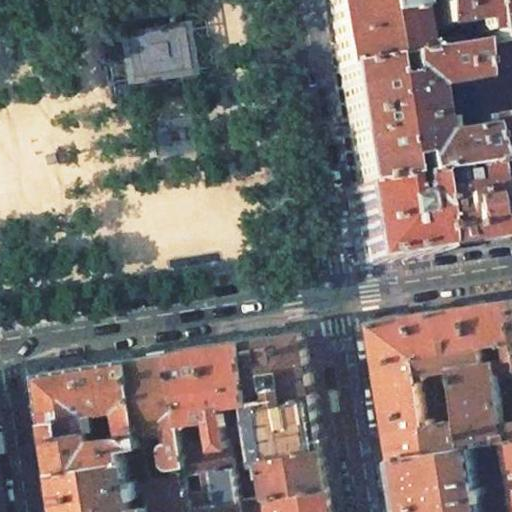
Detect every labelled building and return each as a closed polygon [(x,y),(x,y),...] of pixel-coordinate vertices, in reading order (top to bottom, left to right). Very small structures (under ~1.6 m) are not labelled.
[(427,0),(322,0),(324,14),(326,14),(335,71),(384,62),(395,61),(436,54),(434,42),(433,32),(420,34),(422,44),(424,44),(425,50),(415,51),(415,50),(411,50),(404,7),(415,5),(419,28),(432,27),(427,0)] [(477,0),(427,0),(432,27),(432,30),(471,23),(473,36),(477,35),(479,46),(485,46),(477,0)] [(511,0),(477,0),(485,46),(511,41),(511,0)] [(46,18),(11,23),(17,61),(52,55),(46,18)] [(181,31),(126,39),(132,78),(187,69),(181,31)] [(459,38),(434,42),(436,54),(474,47),(473,41),(469,38),(459,40),(459,38)] [(384,62),(335,71),(335,72),(334,72),(341,122),(343,122),(345,137),(343,137),(352,188),(393,182),(398,181),(421,177),(432,175),(455,171),(463,170),(480,167),(475,134),(427,141),(426,136),(433,135),(431,127),(425,128),(419,92),(466,85),(472,120),(468,121),(470,130),(474,129),(473,123),(511,115),(511,91),(502,93),(498,67),(511,64),(511,41),(485,46),(479,46),(474,47),(436,54),(395,61),(398,80),(382,83),(380,70),(385,69),(384,62)] [(511,115),(473,123),(474,129),(475,134),(480,167),(483,182),(491,180),(491,178),(507,175),(508,184),(500,185),(500,186),(494,187),(492,190),(484,192),(492,239),(511,235),(511,115)] [(187,118),(151,123),(153,141),(156,157),(192,152),(187,118)] [(455,171),(432,175),(435,196),(424,198),(432,249),(455,245),(455,246),(492,240),(492,239),(484,192),(483,182),(480,167),(463,170),(467,191),(452,193),(449,180),(456,179),(455,171)] [(362,256),(363,260),(432,249),(424,198),(421,177),(398,181),(399,185),(401,184),(403,193),(408,193),(409,201),(403,199),(398,201),(397,193),(394,194),(393,182),(352,188),(362,256)] [(438,391),(443,390),(442,385),(449,383),(447,366),(455,365),(504,357),(511,355),(511,297),(488,302),(488,301),(472,304),(450,308),(450,306),(436,308),(436,310),(374,319),(374,320),(394,456),(468,444),(461,399),(440,402),(438,391)] [(314,372),(312,359),(311,360),(310,353),(311,353),(307,331),(305,330),(305,329),(247,338),(256,395),(254,398),(255,403),(317,394),(313,372),(314,372)] [(175,350),(194,472),(238,464),(234,442),(243,441),(245,439),(240,413),(239,412),(236,412),(235,406),(229,407),(228,401),(238,400),(238,404),(244,403),(244,399),(254,398),(256,395),(247,338),(175,350)] [(175,350),(134,357),(146,431),(148,443),(155,442),(153,432),(178,428),(179,437),(173,438),(169,443),(172,461),(177,464),(179,473),(153,477),(155,491),(157,501),(158,511),(169,511),(199,507),(194,472),(175,350)] [(511,355),(504,357),(455,365),(461,399),(468,444),(511,436),(511,355)] [(103,410),(122,407),(126,431),(128,433),(146,431),(134,357),(104,362),(104,361),(87,364),(87,365),(43,371),(50,419),(51,419),(94,411),(96,425),(105,424),(103,410)] [(255,403),(262,455),(324,445),(325,445),(321,426),(322,426),(317,394),(255,403)] [(94,411),(51,419),(58,468),(131,456),(129,444),(141,442),(142,454),(149,453),(148,443),(146,431),(128,433),(126,431),(98,436),(96,425),(94,411)] [(394,456),(395,465),(402,511),(488,511),(483,475),(511,469),(511,436),(468,444),(394,456)] [(324,445),(262,455),(264,464),(259,465),(261,476),(266,475),(269,495),(331,486),(324,445)] [(142,454),(140,454),(145,492),(155,491),(153,477),(149,453),(142,454)] [(131,456),(58,468),(64,503),(63,503),(64,511),(158,511),(157,501),(138,504),(131,456)] [(238,464),(194,472),(199,507),(243,499),(238,464)] [(334,511),(331,486),(269,495),(271,511),(334,511)] [(244,511),(243,499),(199,507),(200,511),(244,511)]
